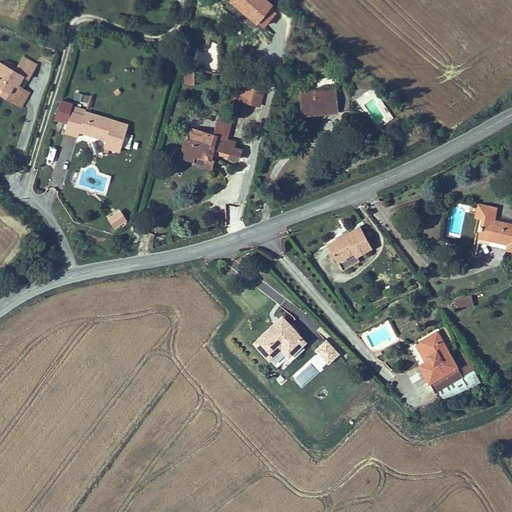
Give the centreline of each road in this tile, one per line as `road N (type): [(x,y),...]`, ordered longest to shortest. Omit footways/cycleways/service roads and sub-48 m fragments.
road 1 (secondary): [(263,224),(511,116)]
road 2 (unclassified): [(84,55),(45,208),(65,229),(82,269)]
road 3 (secondary): [(82,269),(263,224)]
road 4 (unclassified): [(263,224),(364,342)]
